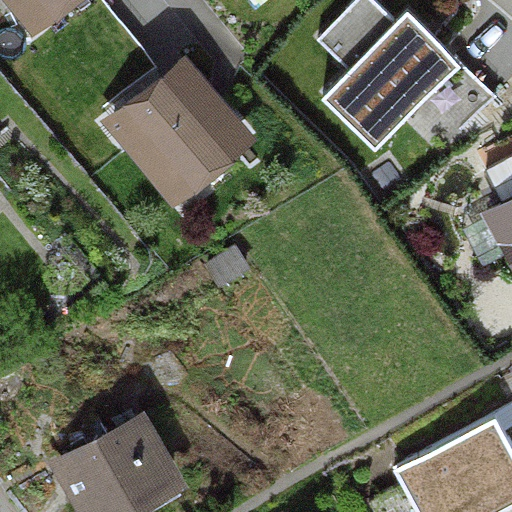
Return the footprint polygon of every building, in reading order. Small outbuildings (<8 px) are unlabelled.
[(47,0),(19,0),(30,14),(47,0)] [(455,65),(408,18),(329,98),(376,144),(455,65)] [(472,59),(419,117),(450,145),(503,87),(472,59)] [(235,132),(180,61),(109,116),(165,187),(235,132)] [(511,196),(491,207),(511,247),(511,196)] [(202,263),(214,282),(240,266),(228,247),(202,263)] [(58,463),(86,511),(105,511),(166,477),(133,420),(85,447),(78,436),(65,444),(71,455),(58,463)] [(493,511),(511,502),(511,459),(494,425),(402,474),(422,511),(493,511)]
